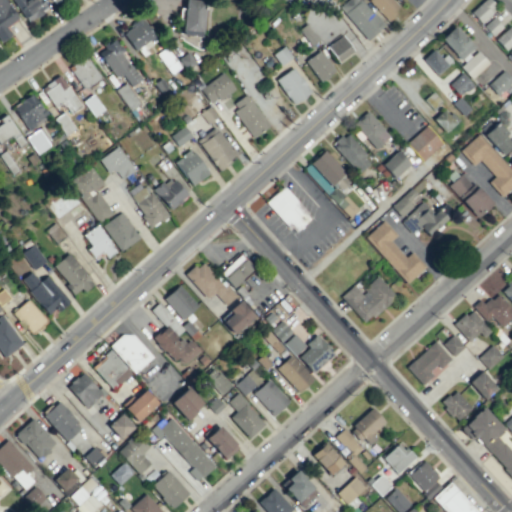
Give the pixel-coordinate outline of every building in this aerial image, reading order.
[(0,0),(0,40),(10,35),(5,25),(15,19),(4,0),(0,0)] [(43,0),(12,0),(25,21),(48,8),(43,0)] [(203,0),(202,0),(183,0),(181,35),(199,36),(203,0)] [(382,27),(360,0),(346,0),(338,6),(365,40),(382,27)] [(368,0),(385,20),(399,8),(392,0),(368,0)] [(481,0),(469,12),(479,23),(496,7),(489,0),(481,0)] [(491,36),(501,27),(492,17),(482,26),(491,36)] [(134,52),(155,40),(143,18),(121,30),(134,52)] [(503,50),(511,42),(511,23),(511,24),(494,39),(503,50)] [(473,47),(453,25),(439,38),(459,59),(473,47)] [(336,62),(352,51),(341,35),(326,45),(336,62)] [(121,73),(128,86),(139,80),(115,39),(97,49),(113,77),(121,73)] [(435,74),(447,63),(433,48),(421,59),(435,74)] [(304,60),(319,81),(334,70),(319,50),(304,60)] [(487,63),(476,51),(459,66),(469,78),(487,63)] [(100,78),(85,56),(68,67),(82,89),(100,78)] [(310,90),(290,67),(274,81),(293,104),(310,90)] [(511,81),(511,80),(502,70),(486,84),(496,95),(511,81)] [(208,105),(233,90),(223,73),(198,87),(208,105)] [(448,84),(459,95),(471,84),(460,73),(448,84)] [(41,85),(52,107),(62,102),(67,113),(78,107),(61,75),(41,85)] [(115,89),(128,110),(138,103),(125,83),(115,89)] [(27,129),(46,116),(31,93),(11,106),(27,129)] [(249,137),(267,128),(248,93),(230,103),(249,137)] [(432,119),(444,132),(455,122),(443,108),(432,119)] [(388,135),(365,111),(351,123),(375,148),(388,135)] [(0,117),(0,143),(17,132),(5,114),(0,117)] [(511,144),(511,140),(491,119),(479,131),(501,155),(511,144)] [(441,143),(425,125),(405,143),(421,161),(441,143)] [(216,170),(235,156),(214,126),(195,139),(216,170)] [(176,145),(183,141),(181,137),(186,133),(182,127),(170,135),(176,145)] [(357,173),(370,160),(343,132),(330,145),(357,173)] [(487,182),(500,196),(511,185),(511,172),(477,134),(458,150),(472,165),(478,160),(493,176),(487,182)] [(97,159),(107,173),(113,169),(120,179),(133,169),(116,146),(97,159)] [(173,160),(189,185),(207,174),(191,149),(173,160)] [(408,163),(396,150),(381,164),(393,177),(408,163)] [(349,180),(322,151),(308,163),(311,167),(305,172),(327,195),(334,188),(337,192),(349,180)] [(95,223),(110,214),(95,188),(101,184),(90,166),(69,178),(95,223)] [(491,204),(461,172),(446,186),(476,218),(491,204)] [(186,195),(171,175),(153,190),(168,209),(186,195)] [(147,194),(142,186),(128,195),(149,227),(166,215),(151,192),(147,194)] [(285,225),(288,222),(296,231),(310,217),(281,186),(264,202),(285,225)] [(77,202),(68,190),(48,205),(57,217),(77,202)] [(399,217),(412,205),(402,194),(389,206),(399,217)] [(336,203),(348,217),(356,209),(344,196),(336,203)] [(433,213),(421,201),(406,215),(425,236),(452,212),(444,203),(433,213)] [(100,226),(119,251),(138,236),(119,212),(100,226)] [(395,234),(382,220),(363,237),(405,283),(424,266),(410,251),(404,257),(389,240),(395,234)] [(81,233),(88,246),(85,247),(91,257),(101,251),(105,257),(113,252),(96,224),(81,233)] [(43,262),(33,244),(21,250),(31,268),(43,262)] [(52,266),(67,283),(64,286),(72,295),(79,288),(82,292),(93,282),(66,253),(52,266)] [(233,288),(253,268),(239,253),(218,273),(233,288)] [(207,299),(221,287),(212,277),(213,276),(199,260),(184,274),(207,299)] [(511,267),(507,273),(511,278),(499,291),(511,304),(511,267)] [(46,274),(38,281),(30,271),(19,280),(48,316),(67,301),(46,274)] [(338,297),(365,324),(394,295),(375,276),(359,293),(351,284),(338,297)] [(161,299),(181,319),(196,305),(177,284),(161,299)] [(470,306),(484,320),(489,316),(500,327),(511,315),(511,310),(495,292),(483,304),(478,299),(470,306)] [(12,312),(30,333),(45,320),(27,299),(12,312)] [(219,320),(233,334),(252,315),(238,300),(219,320)] [(149,310),(164,326),(151,338),(172,362),(177,358),(182,364),(195,352),(175,330),(179,327),(157,302),(149,310)] [(482,337),(489,330),(469,309),(452,324),(468,341),(478,332),(482,337)] [(0,317),(0,355),(1,357),(21,344),(2,316),(0,317)] [(294,354),(304,344),(287,329),(277,339),(294,354)] [(108,347),(133,373),(151,357),(126,330),(108,347)] [(308,347),(297,357),(311,373),(332,353),(314,334),(304,343),(308,347)] [(462,347),(451,334),(441,343),(452,356),(462,347)] [(421,385),(431,375),(430,373),(447,357),(432,341),(404,367),(421,385)] [(487,369),(501,355),(490,344),(476,357),(487,369)] [(90,367),(111,389),(129,373),(108,350),(90,367)] [(274,368),(297,392),(312,378),(288,354),(274,368)] [(220,394),(229,386),(212,368),(203,377),(220,394)] [(233,385),(243,395),(259,380),(250,370),(233,385)] [(483,399),(495,387),(480,370),(467,381),(483,399)] [(100,393),(80,372),(65,387),(85,407),(100,393)] [(288,401),(266,378),(250,394),(272,416),(288,401)] [(202,403),(186,386),(169,402),(185,419),(202,403)] [(156,403),(142,387),(122,406),(136,421),(156,403)] [(455,421),(469,409),(454,390),(439,402),(455,421)] [(228,418),(248,437),(263,422),(234,394),(226,402),(235,411),(228,418)] [(41,415),(65,441),(80,427),(57,401),(41,415)] [(366,446),(374,438),(370,434),(383,421),(370,407),(348,428),(366,446)] [(475,437),(511,479),(511,452),(496,435),(502,430),(482,407),(458,427),(470,441),(475,437)] [(511,412),(501,422),(511,434),(511,412)] [(106,423),(116,438),(132,429),(122,413),(106,423)] [(191,468),(187,471),(196,481),(213,465),(167,415),(150,431),(157,439),(161,435),(191,468)] [(13,434),(37,459),(54,443),(30,418),(13,434)] [(204,437),(223,459),(237,447),(219,425),(204,437)] [(360,449),(343,427),(333,435),(351,456),(360,449)] [(140,453),(145,448),(133,434),(115,450),(137,473),(148,463),(140,453)] [(31,466),(6,439),(0,444),(0,465),(22,489),(31,481),(24,473),(31,466)] [(310,454),(328,475),(342,464),(324,442),(310,454)] [(381,457),(395,473),(412,457),(398,442),(381,457)] [(436,476),(424,460),(406,474),(426,499),(439,489),(432,479),(436,476)] [(79,482),(65,467),(51,480),(66,495),(79,482)] [(279,484),(300,507),(316,492),(295,469),(279,484)] [(149,485),(170,508),(187,493),(166,470),(149,485)] [(378,495),(389,486),(379,475),(368,484),(378,495)] [(344,504),(363,489),(353,477),(334,492),(344,504)] [(430,498),(443,511),(476,511),(447,482),(430,498)] [(82,484),(72,493),(78,499),(82,495),(87,490),(82,484)] [(34,510),(46,500),(34,486),(22,495),(34,510)] [(256,502),(265,511),(290,511),(293,510),(271,488),(256,502)] [(399,511),(408,504),(394,488),(383,498),(396,511),(399,511)] [(130,511),(161,511),(143,493),(127,508),(130,511)]
